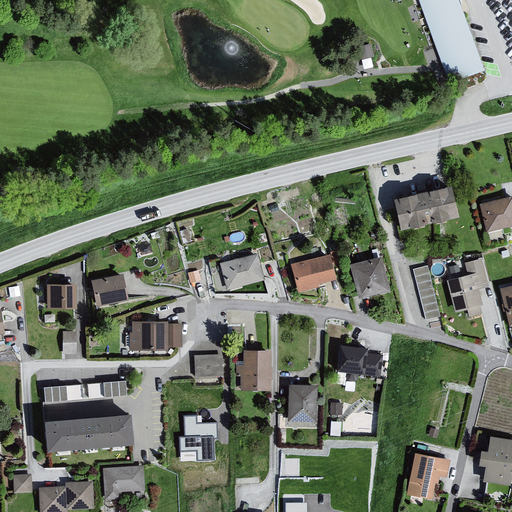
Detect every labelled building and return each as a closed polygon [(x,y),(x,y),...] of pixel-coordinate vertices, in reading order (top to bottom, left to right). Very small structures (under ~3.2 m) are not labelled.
[(416,0),(446,82),(482,69),(456,0),(416,0)] [(451,183),(393,196),(400,229),(458,215),(451,183)] [(511,204),(510,198),(477,206),(484,232),(511,226),(511,204)] [(327,254),(284,265),(295,294),(331,280),(327,254)] [(382,255),(349,263),(357,297),(390,289),(382,255)] [(255,256),(217,266),(223,292),(263,284),(255,256)] [(465,275),(443,280),(452,314),(464,311),(466,318),(481,316),(476,289),(487,287),(481,259),(463,263),(465,275)] [(428,265),(413,268),(425,320),(441,316),(428,265)] [(119,276),(87,283),(94,308),(126,301),(119,276)] [(70,284),(42,285),(43,311),(72,312),(70,284)] [(511,286),(498,289),(505,326),(511,324),(511,286)] [(180,326),(130,323),(126,351),(164,352),(166,348),(180,349),(180,326)] [(64,339),(76,339),(76,329),(63,329),(64,339)] [(364,348),(335,345),(334,370),(345,373),(346,380),(355,381),(357,374),(361,375),(363,352),(364,348)] [(265,351),(239,352),(239,361),(235,361),(238,392),(266,391),(265,351)] [(382,355),(363,352),(361,375),(380,378),(382,355)] [(222,358),(191,357),(195,390),(224,388),(222,358)] [(44,398),(127,394),(126,379),(43,383),(44,398)] [(314,387),(287,386),(286,423),(313,422),(314,387)] [(196,416),(184,416),(185,436),(179,437),(180,452),(197,451),(197,461),(214,460),(214,438),(217,438),(217,423),(197,423),(196,416)] [(131,417),(37,421),(38,451),(134,445),(131,417)] [(511,468),(511,441),(486,436),(484,451),(478,451),(475,466),(482,467),(481,484),(508,489),(511,468)] [(449,461),(412,453),(405,495),(434,501),(439,478),(446,480),(449,461)] [(143,465),(103,467),(104,498),(119,498),(118,489),(144,488),(143,465)] [(30,477),(11,477),(12,495),(32,495),(30,477)] [(62,485),(63,488),(64,511),(85,511),(93,511),(90,483),(62,485)] [(64,511),(63,488),(36,488),(37,511),(64,511)] [(306,511),(307,503),(286,503),(285,511),(306,511)]
